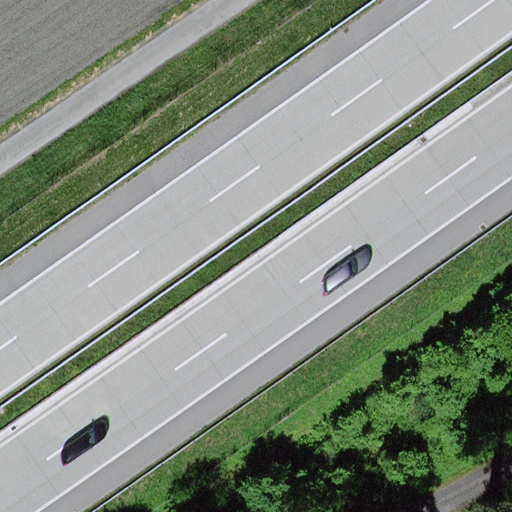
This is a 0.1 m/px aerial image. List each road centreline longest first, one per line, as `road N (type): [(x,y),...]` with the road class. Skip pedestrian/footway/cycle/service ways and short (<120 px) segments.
road 1 (motorway): [(0,468),(511,114)]
road 2 (motorway): [(458,0),(0,320)]
road 3 (track): [(216,0),(0,150)]
